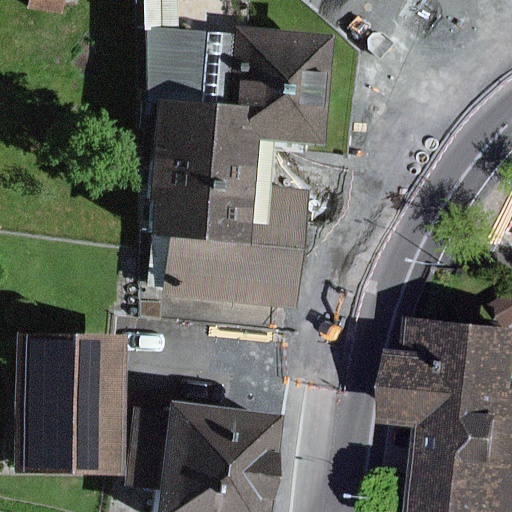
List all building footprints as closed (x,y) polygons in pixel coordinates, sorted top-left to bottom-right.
[(29,0),(27,11),(64,17),(66,0),(29,0)] [(249,26),(251,0),(142,0),(147,106),(159,105),(149,202),(154,202),(150,236),(170,239),(164,296),(299,310),(311,191),(255,185),(260,140),(324,147),(335,34),(249,26)] [(511,511),(511,327),(405,318),(402,350),(386,348),(379,427),(411,430),(403,511),(511,511)] [(125,477),(127,335),(17,334),(15,475),(125,477)] [(272,511),(284,416),(170,402),(169,412),(136,408),(126,487),(159,491),(156,511),(272,511)]
